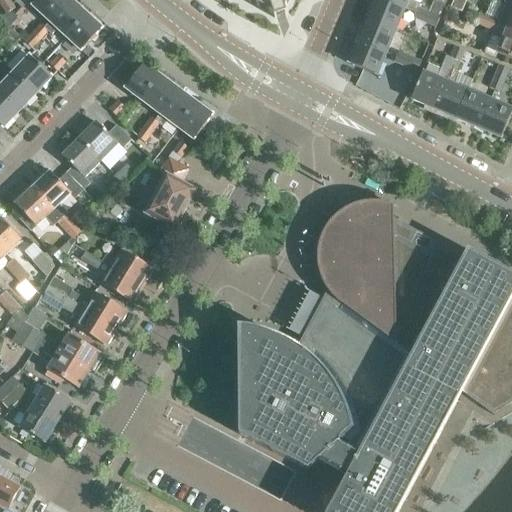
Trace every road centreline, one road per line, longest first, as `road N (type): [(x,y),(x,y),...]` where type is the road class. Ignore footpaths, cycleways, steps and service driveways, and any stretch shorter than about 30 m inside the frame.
road 1 (residential): [(71,490),(297,97)]
road 2 (tertiary): [(511,207),(297,97)]
road 3 (residential): [(0,182),(156,9)]
road 4 (tertiary): [(297,97),(156,9)]
